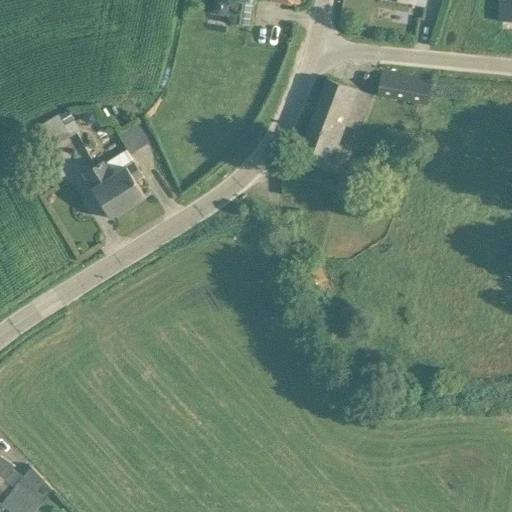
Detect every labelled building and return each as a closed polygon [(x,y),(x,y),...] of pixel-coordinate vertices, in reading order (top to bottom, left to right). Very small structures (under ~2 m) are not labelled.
[(219,0),(217,23),(235,25),(237,0),(219,0)] [(434,81),(382,73),(379,97),(431,104),(434,81)] [(372,95),(326,79),(297,159),(343,175),(372,95)] [(64,112),(38,127),(54,154),(80,139),(64,112)] [(105,217),(141,195),(121,162),(85,184),(105,217)] [(0,478),(10,465),(0,458),(0,478)]
